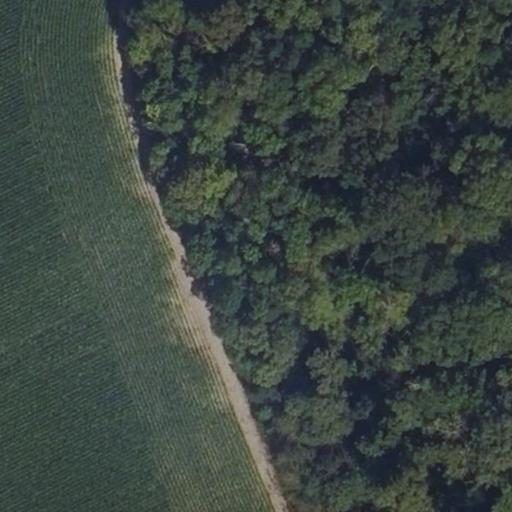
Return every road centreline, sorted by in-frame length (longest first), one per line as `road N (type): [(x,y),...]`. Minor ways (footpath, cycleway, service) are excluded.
road 1 (track): [(413,511),(295,273),(259,162),(267,93),(311,0)]
road 2 (track): [(142,0),(133,53),(140,96),(297,511)]
